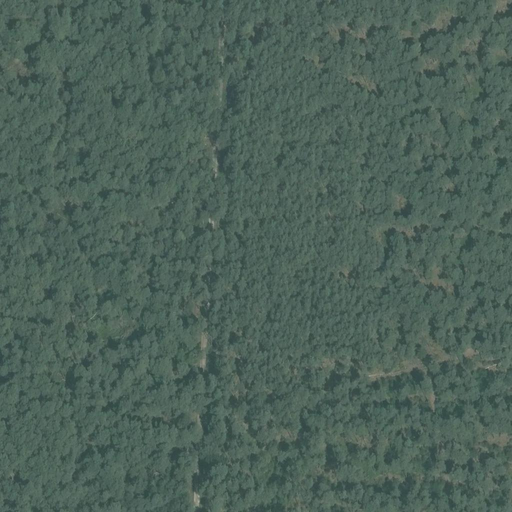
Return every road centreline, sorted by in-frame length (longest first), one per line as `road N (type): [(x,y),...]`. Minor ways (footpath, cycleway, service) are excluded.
road 1 (track): [(222,0),(195,511)]
road 2 (track): [(455,511),(421,358)]
